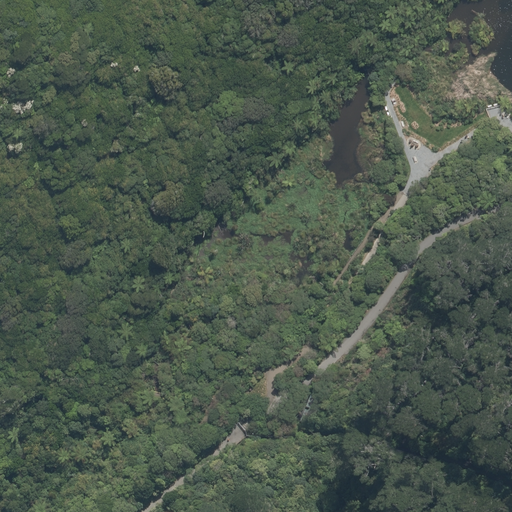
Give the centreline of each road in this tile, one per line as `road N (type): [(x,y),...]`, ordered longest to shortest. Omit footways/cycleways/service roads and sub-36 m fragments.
road 1 (track): [(274,386),(353,282),(424,163),(511,123)]
road 2 (track): [(109,511),(192,444),(240,380),(261,376),(276,398)]
